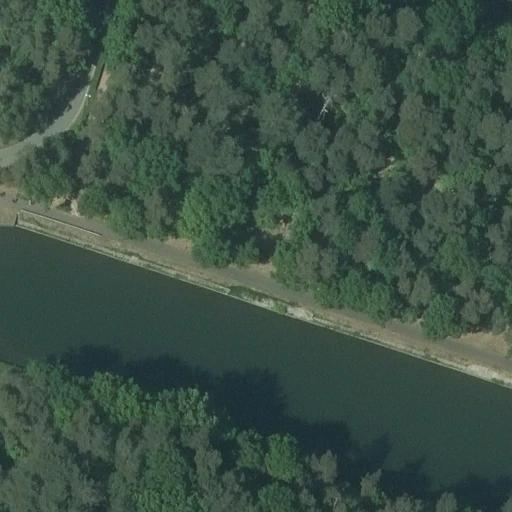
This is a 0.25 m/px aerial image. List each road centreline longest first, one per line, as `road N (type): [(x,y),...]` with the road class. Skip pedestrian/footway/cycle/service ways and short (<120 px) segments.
road 1 (track): [(53,406),(388,511)]
road 2 (unclassified): [(0,157),(31,147),(55,120),(103,0)]
